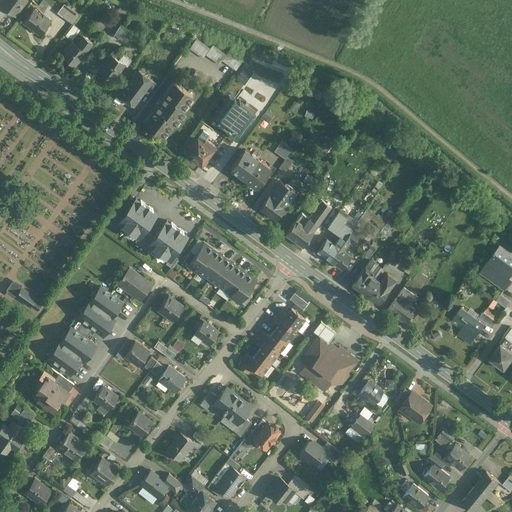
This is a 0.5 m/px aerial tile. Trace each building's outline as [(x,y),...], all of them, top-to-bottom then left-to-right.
[(25,0),(2,0),(0,3),(0,4),(14,15),(25,0)] [(64,4),(57,13),(63,18),(70,8),(64,4)] [(70,8),(63,18),(72,25),(79,15),(70,8)] [(43,16),(34,9),(24,21),(41,34),(51,20),(44,14),(43,16)] [(124,19),(113,35),(121,40),(127,30),(131,24),(124,19)] [(72,25),(64,36),(71,42),(79,30),(72,25)] [(144,35),(127,30),(122,37),(136,47),(144,35)] [(77,46),(72,42),(62,55),(75,65),(85,52),(84,51),(92,42),(85,36),(77,46)] [(196,39),(189,49),(194,52),(201,43),(196,39)] [(201,43),(194,52),(198,56),(205,46),(201,43)] [(210,49),(205,46),(198,56),(203,59),(205,55),(210,49)] [(217,49),(212,46),(210,49),(205,55),(210,59),(217,49)] [(217,49),(210,59),(215,62),(221,52),(217,49)] [(110,54),(106,51),(99,61),(103,63),(98,69),(113,79),(124,63),(118,59),(120,57),(112,51),(110,54)] [(221,52),(215,62),(219,65),(222,61),(226,55),(221,52)] [(226,55),(222,61),(227,65),(233,55),(229,52),(226,55)] [(130,60),(122,54),(120,57),(118,59),(124,63),(127,65),(130,60)] [(233,55),(227,65),(231,68),(238,58),(233,55)] [(238,58),(231,68),(236,71),(243,61),(238,58)] [(138,70),(119,96),(134,106),(144,92),(153,81),(138,70)] [(153,81),(144,92),(150,97),(159,85),(153,81)] [(174,82),(144,123),(162,136),(172,123),(174,125),(185,110),(183,108),(192,95),(174,82)] [(318,88),(310,99),(317,104),(325,93),(318,88)] [(238,132),(214,115),(204,128),(228,145),(238,132)] [(209,135),(203,130),(198,137),(197,138),(204,142),(206,139),(209,135)] [(238,132),(228,145),(234,150),(244,136),(238,132)] [(197,137),(185,154),(201,165),(215,146),(206,139),(204,142),(197,138),(198,137),(197,137)] [(292,148),(282,140),(274,151),(285,159),(286,156),(292,148)] [(331,146),(325,142),(320,148),(327,153),(331,146)] [(244,150),(231,169),(244,178),(258,159),(260,156),(254,152),(251,155),(244,150)] [(285,159),(278,168),(285,172),(293,161),(286,156),(285,159)] [(258,159),(244,178),(256,187),(271,168),(258,159)] [(431,171),(426,168),(423,173),(427,176),(431,171)] [(307,175),(303,181),(311,186),(315,180),(307,175)] [(287,186),(280,181),(270,195),(285,206),(295,192),(298,188),(290,182),(287,186)] [(14,194),(9,195),(7,199),(7,203),(11,206),(16,205),(19,201),(18,197),(14,194)] [(270,195),(269,195),(259,208),(276,220),(285,206),(270,195)] [(153,209),(140,200),(140,201),(136,199),(136,198),(135,198),(135,199),(135,198),(118,222),(123,226),(139,237),(156,213),(152,210),(153,209)] [(332,206),(322,199),(309,217),(306,222),(315,229),(332,206)] [(378,211),(375,214),(367,208),(365,212),(371,216),(368,220),(381,229),(394,212),(389,209),(384,216),(378,211)] [(338,211),(327,226),(340,236),(345,239),(352,229),(357,222),(341,209),(339,212),(338,211)] [(302,212),(286,234),(302,246),(315,229),(306,222),(309,217),(302,212)] [(357,222),(352,229),(358,233),(368,220),(371,216),(365,212),(357,222)] [(391,217),(384,226),(390,232),(398,222),(391,217)] [(183,231),(171,222),(170,223),(166,220),(151,241),(151,243),(151,241),(150,242),(150,243),(150,242),(148,244),(150,245),(150,243),(150,246),(150,243),(151,243),(151,246),(169,260),(179,246),(179,243),(179,246),(180,245),(180,243),(180,245),(187,235),(183,232),(183,231)] [(358,233),(352,229),(345,239),(349,242),(352,244),(360,234),(358,233)] [(334,244),(326,238),(317,251),(329,260),(345,239),(340,236),(334,244)] [(345,239),(329,260),(342,269),(351,256),(344,251),(349,242),(345,239)] [(378,245),(373,241),(369,247),(374,250),(378,245)] [(188,264),(187,265),(197,272),(198,271),(213,249),(204,243),(195,254),(188,264)] [(511,254),(499,245),(495,251),(494,250),(493,252),(493,253),(480,271),(505,290),(511,279),(505,274),(510,267),(511,268),(511,254)] [(369,247),(363,256),(367,260),(374,250),(369,247)] [(213,249),(198,271),(209,279),(224,257),(213,249)] [(190,251),(183,261),(188,264),(195,254),(190,251)] [(224,257),(209,279),(220,286),(235,265),(224,257)] [(383,269),(370,260),(365,267),(372,272),(370,275),(376,279),(383,269)] [(410,261),(403,271),(408,274),(415,265),(410,261)] [(429,270),(419,262),(409,276),(410,277),(413,279),(419,271),(425,275),(429,270)] [(246,273),(235,265),(220,286),(231,294),(246,273)] [(151,283),(135,272),(136,271),(129,266),(117,282),(133,294),(132,295),(140,300),(152,283),(151,283)] [(365,294),(376,279),(370,275),(372,272),(365,267),(363,270),(362,269),(352,284),(365,294)] [(81,270),(73,282),(78,286),(87,273),(81,270)] [(246,273),(231,294),(229,296),(239,303),(240,302),(247,292),(256,280),(246,273)] [(376,279),(365,294),(378,303),(389,289),(389,288),(395,279),(387,273),(380,282),(376,279)] [(410,277),(404,287),(408,290),(415,280),(413,279),(410,277)] [(16,280),(12,281),(6,289),(7,293),(11,296),(13,298),(15,294),(16,295),(21,289),(20,288),(22,285),(16,280)] [(103,288),(96,283),(76,311),(80,314),(69,328),(79,336),(90,321),(97,326),(117,298),(103,288)] [(404,287),(388,309),(387,309),(405,322),(414,309),(415,309),(414,308),(411,306),(418,297),(415,295),(408,290),(404,287)] [(35,298),(22,288),(21,289),(16,295),(16,296),(30,306),(30,305),(37,310),(41,303),(35,298)] [(247,292),(240,302),(245,305),(252,295),(247,292)] [(307,303),(294,293),(289,298),(303,309),(307,303)] [(511,301),(500,294),(495,300),(506,308),(511,301)] [(182,305),(168,295),(158,310),(171,320),(182,305)] [(426,295),(420,304),(424,307),(431,299),(426,295)] [(305,319),(291,307),(286,314),(281,310),(277,315),(280,317),(296,330),(305,319)] [(484,324),(461,307),(455,316),(464,323),(457,334),(470,343),(484,324)] [(496,320),(483,311),(479,316),(492,326),(496,320)] [(296,330),(280,317),(276,322),(278,324),(273,330),(287,341),(288,341),(296,330)] [(218,331),(203,320),(194,333),(209,343),(218,331)] [(309,360),(300,372),(324,390),(333,378),(338,383),(357,360),(340,347),(337,351),(333,348),(334,347),(328,342),(334,335),(320,323),(313,331),(319,336),(304,356),(309,360)] [(65,325),(44,355),(65,370),(86,340),(79,336),(69,328),(65,325)] [(273,330),(269,336),(263,332),(259,337),(263,340),(279,352),(287,341),(273,330)] [(182,343),(176,339),(171,346),(177,350),(182,343)] [(166,347),(157,340),(153,346),(162,353),(166,347)] [(279,352),(263,340),(259,345),(261,346),(256,352),(270,363),(279,352)] [(148,351),(135,341),(129,349),(125,355),(125,356),(126,355),(131,359),(130,359),(138,365),(148,351)] [(511,358),(511,351),(501,343),(489,359),(504,369),(511,358)] [(171,346),(169,344),(166,347),(175,353),(177,350),(171,346)] [(122,345),(115,354),(122,359),(125,355),(129,349),(122,345)] [(175,353),(166,347),(162,353),(171,359),(175,353)] [(270,363),(256,352),(251,358),(246,354),(242,359),(252,367),(261,375),(270,363)] [(252,367),(242,359),(237,365),(248,373),(252,367)] [(156,361),(150,370),(156,374),(163,365),(156,361)] [(163,365),(156,374),(160,377),(167,368),(163,365)] [(184,377),(168,366),(167,368),(160,377),(159,379),(175,390),(184,377)] [(74,384),(59,374),(53,382),(67,393),(68,393),(74,384)] [(48,377),(47,378),(38,391),(43,394),(39,400),(54,411),(68,393),(67,393),(53,382),(48,379),(49,378),(48,377)] [(382,391),(368,381),(358,395),(364,399),(366,397),(373,402),(382,391)] [(117,396),(102,386),(94,398),(100,402),(99,403),(100,403),(108,408),(117,396)] [(239,396),(226,387),(218,397),(213,404),(213,405),(225,414),(239,396)] [(404,388),(395,400),(396,404),(402,403),(410,392),(404,388)] [(210,390),(199,404),(208,411),(213,405),(213,404),(218,397),(210,390)] [(428,403),(411,391),(410,392),(402,403),(403,407),(412,414),(411,416),(419,422),(425,414),(422,412),(428,403)] [(251,406),(239,396),(225,414),(236,423),(237,423),(243,416),(251,406)] [(108,408),(100,403),(99,403),(97,406),(98,407),(97,408),(104,414),(108,408)] [(87,410),(79,404),(72,414),(73,415),(80,420),(87,410)] [(123,418),(130,408),(125,404),(118,415),(123,418)] [(315,406),(306,417),(311,421),(320,410),(315,406)] [(360,412),(366,416),(371,410),(365,406),(360,412)] [(34,416),(24,408),(20,413),(19,414),(21,416),(29,422),(34,416)] [(20,413),(14,409),(11,413),(19,419),(21,416),(19,414),(20,413)] [(152,421),(138,411),(128,425),(142,435),(152,421)] [(373,424),(360,413),(351,425),(364,435),(373,424)] [(80,420),(73,415),(70,420),(77,424),(80,420)] [(243,416),(237,423),(236,423),(232,429),(241,436),(251,422),(243,416)] [(262,419),(251,433),(255,436),(266,422),(262,419)] [(7,426),(3,424),(0,428),(0,448),(6,453),(11,447),(15,450),(23,438),(19,435),(24,429),(12,420),(7,426)] [(255,436),(253,439),(255,441),(256,445),(260,445),(265,449),(270,443),(272,442),(274,441),(274,438),(279,432),(276,430),(277,429),(276,427),(274,426),(272,425),(271,426),(266,422),(255,436)] [(447,431),(443,428),(439,434),(450,442),(454,437),(447,431)] [(457,433),(450,428),(447,431),(454,437),(457,433)] [(207,440),(196,431),(192,436),(203,444),(207,440)] [(76,436),(69,432),(58,446),(75,459),(85,445),(75,438),(76,436)] [(180,432),(166,450),(179,460),(193,442),(180,432)] [(113,441),(104,434),(98,442),(108,449),(113,441)] [(450,442),(439,434),(435,440),(445,448),(450,442)] [(312,441),(308,442),(301,451),(302,460),(308,460),(314,465),(321,456),(325,451),(321,448),(312,441)] [(341,452),(327,441),(321,448),(325,451),(321,456),(326,456),(334,462),(341,452)] [(455,444),(445,456),(460,468),(470,456),(455,444)] [(54,449),(49,445),(42,455),(47,459),(54,449)] [(443,462),(432,453),(427,459),(433,464),(439,468),(443,462)] [(117,468),(101,457),(90,472),(106,483),(117,468)] [(239,465),(229,457),(225,463),(233,469),(233,468),(235,470),(239,465)] [(405,461),(398,464),(402,475),(409,471),(405,461)] [(225,463),(211,481),(216,485),(225,492),(229,495),(244,476),(235,470),(233,468),(233,469),(225,463)] [(433,464),(423,476),(439,489),(449,476),(439,468),(433,464)] [(163,480),(151,470),(140,483),(157,497),(168,484),(163,480)] [(486,472),(474,487),(486,496),(498,506),(504,502),(491,491),(499,481),(486,472)] [(178,480),(169,473),(163,480),(168,484),(172,488),(178,480)] [(203,484),(191,474),(186,479),(199,489),(203,484)] [(309,485),(295,474),(288,484),(295,489),(294,491),(303,498),(308,492),(305,490),(309,485)] [(511,475),(510,474),(502,484),(511,492),(511,490),(511,475)] [(77,481),(72,477),(67,484),(75,489),(78,485),(75,483),(77,481)] [(288,484),(280,478),(268,493),(274,498),(278,497),(285,502),(294,491),(295,489),(288,484)] [(50,490),(34,479),(25,492),(37,500),(40,503),(48,491),(50,490)] [(202,490),(201,491),(199,489),(186,479),(183,484),(192,491),(189,495),(190,500),(186,505),(186,506),(187,509),(191,511),(193,511),(194,511),(209,511),(212,509),(211,506),(215,502),(207,496),(208,495),(202,490)] [(183,484),(178,480),(172,488),(177,491),(183,484)] [(211,481),(211,480),(207,486),(221,497),(225,492),(216,485),(211,481)] [(101,489),(90,481),(86,487),(96,495),(101,489)] [(428,495),(413,483),(401,498),(405,501),(407,499),(418,508),(428,495)] [(75,489),(67,484),(63,490),(72,496),(76,491),(75,489)] [(486,496),(474,487),(462,502),(474,511),(486,496)] [(48,491),(40,503),(45,506),(53,495),(48,491)] [(40,503),(37,500),(33,506),(41,511),(45,506),(40,503)] [(181,511),(185,507),(176,501),(172,505),(180,511),(181,511)] [(80,511),(69,503),(62,511),(80,511)] [(408,511),(397,503),(389,511),(408,511)]
